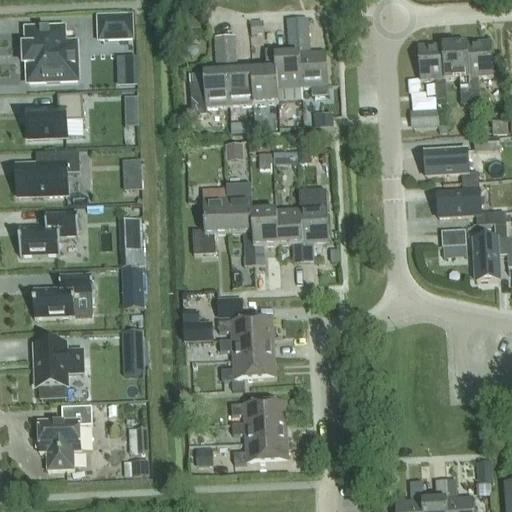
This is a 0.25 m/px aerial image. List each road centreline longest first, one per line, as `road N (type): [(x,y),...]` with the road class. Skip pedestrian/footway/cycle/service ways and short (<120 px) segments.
road 1 (residential): [(403,304),(382,19)]
road 2 (residential): [(326,511),(321,339),(403,304)]
road 3 (residential): [(511,11),(382,19)]
